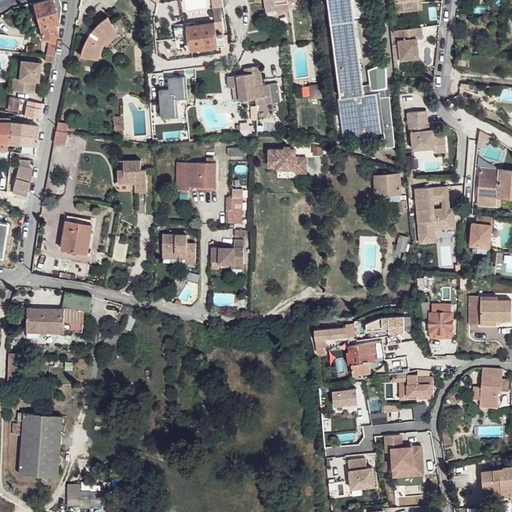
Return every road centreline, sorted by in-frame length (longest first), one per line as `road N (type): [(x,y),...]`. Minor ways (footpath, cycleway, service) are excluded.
road 1 (residential): [(70,0),(21,280)]
road 2 (track): [(203,317),(259,322),(318,280),(319,162)]
road 3 (unclassified): [(448,511),(438,407),(471,363),(511,363)]
road 4 (residential): [(21,280),(203,317)]
